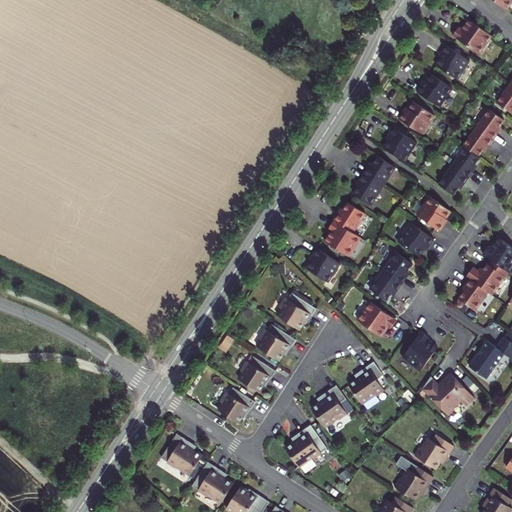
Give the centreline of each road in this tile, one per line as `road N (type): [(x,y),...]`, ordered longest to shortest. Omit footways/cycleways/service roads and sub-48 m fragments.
road 1 (tertiary): [(334,117),(235,269)]
road 2 (residential): [(150,386),(70,335),(0,304)]
road 3 (residential): [(246,456),(333,322)]
road 4 (tertiary): [(164,395),(235,269)]
road 5 (tertiary): [(235,269),(150,386)]
road 6 (tertiary): [(77,510),(164,395)]
road 7 (tertiary): [(150,386),(77,510)]
road 8 (tertiary): [(334,117),(417,0)]
road 9 (residential): [(410,317),(486,206)]
road 10 (tertiary): [(399,0),(334,117)]
road 11 (residential): [(442,511),(511,408)]
